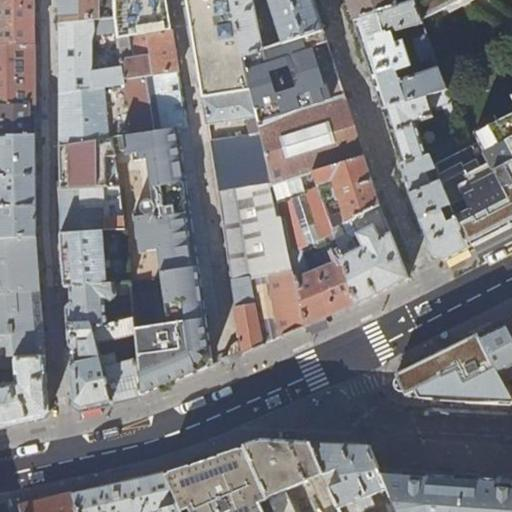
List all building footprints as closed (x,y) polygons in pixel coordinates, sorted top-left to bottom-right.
[(35,0),(0,0),(0,44),(35,43),(35,20),(35,0)] [(59,0),(59,2),(59,23),(99,19),(98,0),(59,0)] [(251,93),(243,57),(230,0),(114,0),(115,18),(117,29),(122,69),(124,80),(179,70),(172,29),(171,29),(167,0),(186,0),(202,98),(251,93)] [(230,0),(243,57),(264,50),(253,0),(230,0)] [(313,0),(268,0),(282,45),(324,31),(313,0)] [(395,0),(347,0),(354,21),(398,8),(395,0)] [(418,0),(415,4),(421,22),(462,0),(418,0)] [(415,4),(408,6),(398,8),(354,21),(367,62),(383,110),(447,91),(427,37),(413,42),(420,63),(425,62),(427,65),(429,65),(431,72),(400,82),(397,73),(411,68),(402,43),(396,45),(392,35),(423,25),(421,22),(415,4)] [(115,18),(99,19),(59,23),(60,59),(60,94),(119,85),(125,84),(124,84),(124,80),(122,69),(91,73),(91,42),(94,31),(117,29),(115,18)] [(337,73),(324,31),(282,45),(264,50),(243,57),(251,93),(259,128),(260,128),(302,110),(344,97),(337,73)] [(35,43),(0,44),(0,105),(36,104),(35,74),(35,43)] [(187,126),(179,70),(124,80),(124,84),(125,84),(134,134),(177,128),(187,126)] [(120,93),(119,85),(60,94),(60,120),(60,145),(110,137),(105,95),(120,93)] [(447,91),(383,110),(392,140),(400,164),(427,158),(417,124),(433,119),(431,111),(442,107),(447,121),(457,119),(447,91)] [(202,98),(207,125),(248,119),(251,136),(261,134),(260,128),(259,128),(251,93),(202,98)] [(357,136),(344,97),(302,110),(260,128),(261,134),(273,187),(314,174),(364,157),(357,136)] [(36,104),(0,105),(0,135),(36,136),(36,117),(36,104)] [(511,116),(475,135),(479,145),(434,167),(470,247),(509,227),(511,225),(511,116)] [(213,365),(177,128),(134,134),(113,137),(114,146),(115,153),(132,151),(134,161),(146,159),(153,204),(150,200),(148,199),(143,199),(140,202),(139,204),(139,208),(141,211),(133,212),(139,254),(158,251),(169,325),(135,330),(138,362),(141,396),(152,391),(213,365)] [(208,133),(209,142),(218,141),(217,135),(211,136),(211,133),(208,133)] [(273,340),(281,337),(307,326),(284,220),(280,220),(273,187),(261,134),(251,136),(218,141),(209,142),(242,353),(263,344),(273,340)] [(36,136),(0,135),(0,237),(36,236),(36,187),(36,136)] [(113,137),(110,137),(60,145),(60,167),(60,189),(106,187),(106,147),(114,146),(113,137)] [(370,178),(364,157),(314,174),(318,186),(331,182),(333,190),(332,191),(337,203),(338,203),(341,212),(329,218),(332,230),(379,204),(370,178)] [(434,167),(429,157),(427,158),(400,164),(409,193),(423,228),(435,257),(445,260),(446,259),(470,247),(434,167)] [(329,218),(318,186),(314,174),(273,187),(280,220),(284,220),(307,326),(334,314),(358,304),(332,230),(329,218)] [(119,187),(106,187),(60,189),(61,210),(61,233),(61,234),(103,231),(111,230),(125,230),(120,194),(119,187)] [(374,296),(410,279),(394,242),(379,204),(332,230),(358,304),(374,296)] [(111,230),(103,231),(61,234),(63,259),(65,287),(71,287),(130,282),(128,263),(105,264),(104,237),(112,236),(111,230)] [(41,298),(36,236),(0,237),(0,358),(46,358),(43,329),(41,298)] [(131,294),(130,282),(71,287),(72,303),(67,308),(68,322),(74,403),(83,409),(105,404),(112,402),(94,330),(107,326),(105,303),(111,303),(117,295),(131,294)] [(511,317),(493,327),(478,334),(500,373),(511,366),(511,317)] [(138,362),(135,330),(134,319),(107,326),(94,330),(112,402),(119,400),(141,396),(138,362)] [(457,345),(418,364),(396,375),(400,385),(404,395),(417,392),(419,399),(448,400),(511,403),(511,396),(507,387),(500,373),(478,334),(457,345)] [(46,358),(0,358),(0,369),(15,369),(17,382),(0,385),(0,427),(20,423),(45,418),(50,412),(48,387),(46,358)] [(261,440),(244,446),(267,497),(273,511),(294,511),(285,489),(324,472),(311,443),(302,442),(301,442),(261,440)] [(322,443),(311,443),(324,472),(338,508),(353,502),(357,511),(359,511),(376,505),(372,494),(387,488),(379,470),(376,463),(372,453),(369,445),(322,443)] [(221,511),(267,497),(244,446),(210,457),(184,466),(205,511),(221,511)] [(205,511),(184,466),(164,473),(180,511),(205,511)] [(398,471),(379,470),(387,488),(392,501),(396,510),(396,511),(511,511),(511,479),(496,478),(451,475),(398,471)] [(180,511),(164,473),(117,484),(72,494),(78,511),(180,511)] [(325,482),(293,496),(299,511),(303,511),(332,500),(325,482)] [(78,511),(72,494),(45,500),(19,506),(21,511),(78,511)] [(273,511),(267,497),(221,511),(273,511)] [(389,511),(396,510),(392,501),(386,503),(389,511)]
